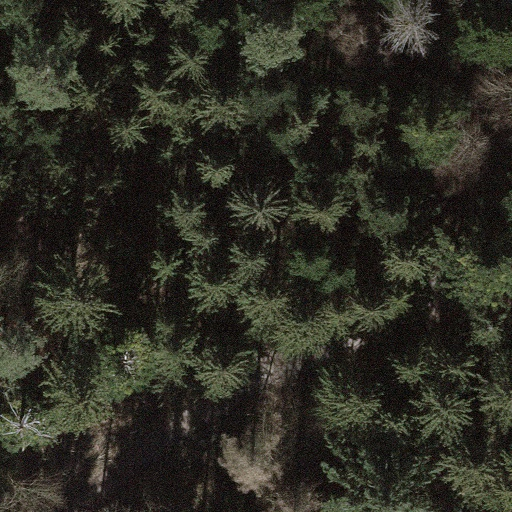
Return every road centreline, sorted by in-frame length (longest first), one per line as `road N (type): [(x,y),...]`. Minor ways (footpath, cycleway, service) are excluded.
road 1 (track): [(83,511),(233,400),(394,329),(511,294)]
road 2 (track): [(304,365),(511,502)]
